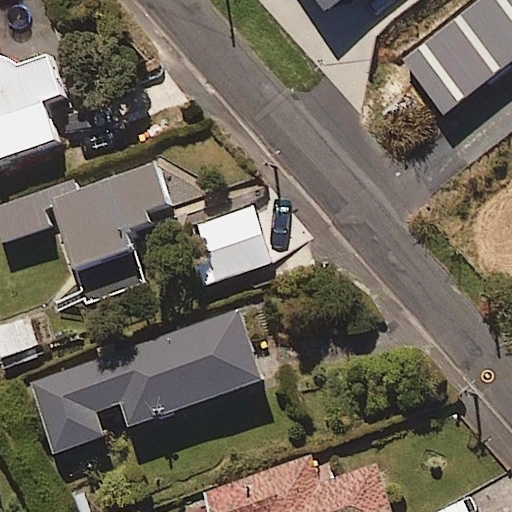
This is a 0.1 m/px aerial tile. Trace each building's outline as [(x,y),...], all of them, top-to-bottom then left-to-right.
[(511,0),(495,0),(400,75),(441,128),(511,72),(511,0)] [(0,166),(57,146),(45,113),(63,106),(47,62),(16,73),(0,65),(0,166)] [(175,217),(156,160),(78,186),(75,178),(0,202),(0,233),(3,243),(63,223),(76,264),(135,245),(130,232),(175,217)] [(272,260),(251,205),(195,227),(217,282),(272,260)] [(263,379),(237,307),(30,382),(55,451),(104,433),(95,409),(121,400),(131,427),(263,379)] [(0,356),(37,343),(27,315),(0,325),(0,356)] [(320,482),(309,453),(202,493),(209,511),(393,511),(374,461),(320,482)]
